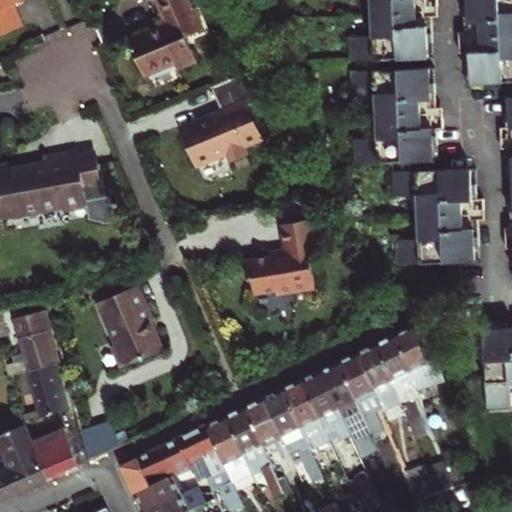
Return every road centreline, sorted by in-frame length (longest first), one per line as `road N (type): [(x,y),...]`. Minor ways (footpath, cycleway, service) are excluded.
road 1 (residential): [(412,315),(103,467)]
road 2 (residential): [(511,301),(492,286),(483,155),(449,91),(444,0)]
road 3 (residential): [(0,105),(96,73),(178,263)]
